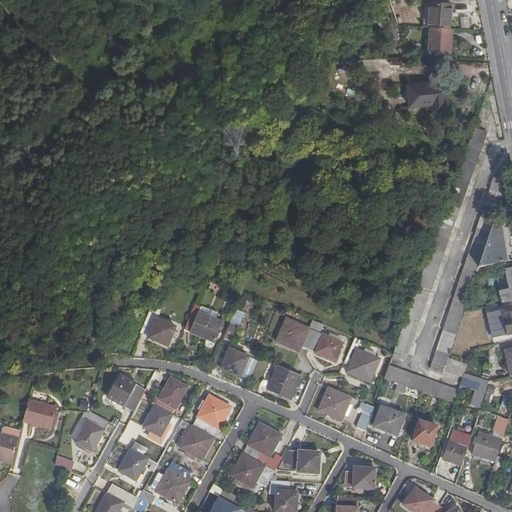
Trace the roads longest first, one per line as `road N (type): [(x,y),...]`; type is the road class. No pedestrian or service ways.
road 1 (residential): [(128,363),(184,370),(251,399)]
road 2 (residential): [(190,511),(251,399)]
